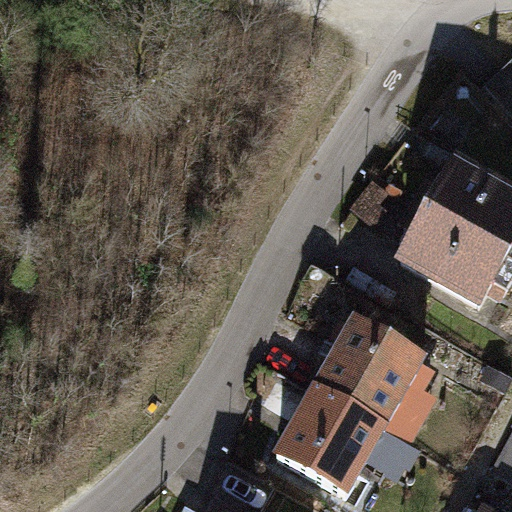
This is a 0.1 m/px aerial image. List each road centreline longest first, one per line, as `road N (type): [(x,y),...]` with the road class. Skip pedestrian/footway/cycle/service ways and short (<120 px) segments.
road 1 (residential): [(451,0),(414,42),(278,277),(160,455),(103,511)]
road 2 (track): [(414,42),(296,0)]
